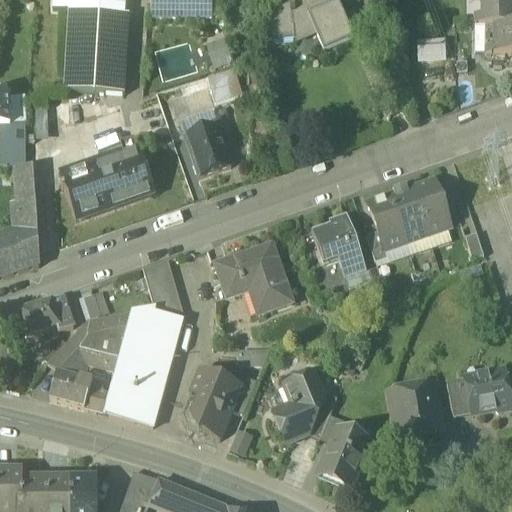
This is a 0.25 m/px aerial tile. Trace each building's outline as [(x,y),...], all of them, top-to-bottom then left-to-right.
[(327,0),(276,0),(278,13),(267,14),(271,47),(272,47),(272,45),(292,43),(292,45),(294,45),(293,35),(310,27),(323,57),(353,44),(337,8),(332,10),(327,0)] [(511,0),(479,0),(480,10),(486,10),(486,29),(492,29),(511,28),(511,0)] [(211,7),(151,7),(151,21),(211,22),(211,7)] [(128,19),(68,15),(63,95),(123,99),(128,19)] [(511,28),(492,29),(492,59),(510,59),(511,59),(511,28)] [(225,42),(209,45),(213,70),(230,67),(225,42)] [(419,66),(447,65),(447,45),(418,46),(419,66)] [(233,74),(207,83),(214,108),(241,100),(233,74)] [(7,103),(0,102),(0,129),(8,129),(7,103)] [(68,105),(48,106),(48,126),(68,125),(68,105)] [(47,113),(35,114),(35,136),(47,135),(47,113)] [(25,129),(8,129),(8,170),(25,169),(25,129)] [(216,130),(184,142),(198,183),(230,172),(226,160),(232,158),(226,140),(220,142),(216,130)] [(139,157),(60,183),(75,225),(153,198),(139,157)] [(24,172),(24,173),(18,173),(19,193),(34,193),(32,172),(24,172)] [(450,233),(434,186),(410,194),(426,241),(450,233)] [(410,194),(405,195),(404,191),(392,195),(394,199),(389,201),(405,248),(426,241),(410,194)] [(34,193),(19,193),(20,208),(15,209),(17,236),(36,230),(34,193)] [(389,201),(367,209),(377,237),(383,256),(384,256),(405,248),(389,201)] [(346,225),(312,237),(324,270),(338,265),(344,284),(364,278),(346,225)] [(0,242),(0,284),(38,271),(39,271),(36,230),(17,236),(0,242)] [(377,237),(365,241),(374,268),(387,263),(384,256),(383,256),(377,237)] [(476,239),(464,243),(472,266),(483,262),(476,239)] [(272,249),(213,269),(226,306),(248,298),(257,322),(294,309),(272,249)] [(182,324),(167,267),(144,275),(154,316),(182,324)] [(63,302),(20,316),(28,340),(57,331),(59,337),(72,332),(63,302)] [(154,316),(89,328),(76,340),(147,358),(147,356),(154,316)] [(182,324),(154,316),(147,356),(171,363),(182,324)] [(76,340),(47,370),(57,378),(57,377),(83,384),(87,371),(139,384),(164,390),(171,363),(147,356),(147,358),(76,340)] [(264,370),(264,354),(240,353),(240,370),(264,370)] [(503,375),(464,384),(471,418),(472,420),(494,416),(499,419),(511,416),(503,375)] [(83,384),(57,377),(57,378),(50,405),(83,414),(90,386),(83,384)] [(200,377),(179,429),(196,436),(198,440),(202,438),(219,445),(231,416),(240,393),(239,393),(200,377)] [(315,378),(284,391),(292,409),(273,417),(287,449),(307,441),(307,440),(324,400),(324,399),(315,378)] [(256,387),(244,382),(239,393),(240,393),(231,416),(242,421),(256,387)] [(164,390),(139,384),(132,409),(128,426),(153,432),(164,390)] [(464,384),(446,387),(453,422),(471,418),(464,384)] [(90,386),(83,414),(95,417),(100,401),(103,390),(90,386)] [(434,391),(401,397),(401,393),(387,395),(396,445),(409,443),(408,438),(429,434),(430,439),(446,437),(444,424),(441,424),(434,391)] [(336,404),(324,399),(324,400),(307,440),(307,441),(319,446),(329,422),(336,404)] [(132,409),(100,401),(95,417),(128,426),(132,409)] [(349,430),(329,422),(319,446),(331,451),(337,437),(345,440),(349,430)] [(245,459),(251,438),(240,435),(233,455),(245,459)] [(345,440),(337,437),(331,451),(319,478),(351,491),(368,450),(345,440)] [(19,511),(19,484),(19,477),(0,476),(0,511),(19,511)] [(158,485),(134,477),(126,498),(150,508),(152,503),(151,503),(158,485)] [(44,511),(44,484),(19,484),(19,511),(44,511)] [(68,511),(69,484),(44,484),(44,511),(68,511)] [(95,511),(95,484),(69,484),(68,511),(95,511)] [(224,511),(158,485),(151,503),(152,503),(171,511),(224,511)] [(148,511),(150,508),(126,498),(120,511),(148,511)]
